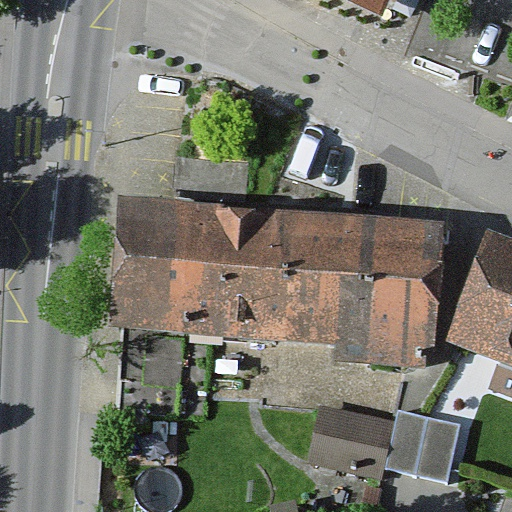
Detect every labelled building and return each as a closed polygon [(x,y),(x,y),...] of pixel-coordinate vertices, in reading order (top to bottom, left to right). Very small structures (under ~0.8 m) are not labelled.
[(308,0),(380,29),(391,0),(308,0)] [(178,215),(119,211),(108,346),(435,372),(446,237),(178,215)] [(511,255),(487,246),(447,351),(511,375),(511,255)] [(389,424),(320,412),(309,470),(379,482),(389,424)] [(448,486),(459,428),(399,416),(388,474),(448,486)]
